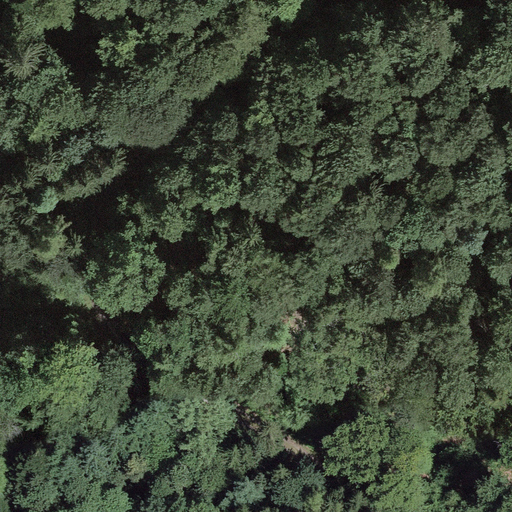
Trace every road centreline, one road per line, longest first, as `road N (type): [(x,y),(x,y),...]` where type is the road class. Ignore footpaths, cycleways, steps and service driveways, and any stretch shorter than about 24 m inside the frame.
road 1 (track): [(369,511),(288,447),(135,355),(103,316),(92,259),(109,195),(140,148),(314,0)]
road 2 (track): [(98,302),(285,286),(411,297),(511,272)]
